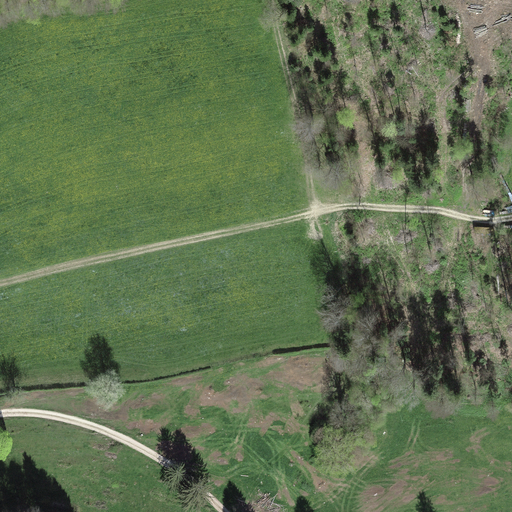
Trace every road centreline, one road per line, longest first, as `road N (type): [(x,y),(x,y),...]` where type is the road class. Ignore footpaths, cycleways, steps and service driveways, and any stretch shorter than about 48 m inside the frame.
road 1 (track): [(511,220),(351,206),(0,283)]
road 2 (track): [(0,415),(48,416),(132,443),(189,478),(223,511)]
